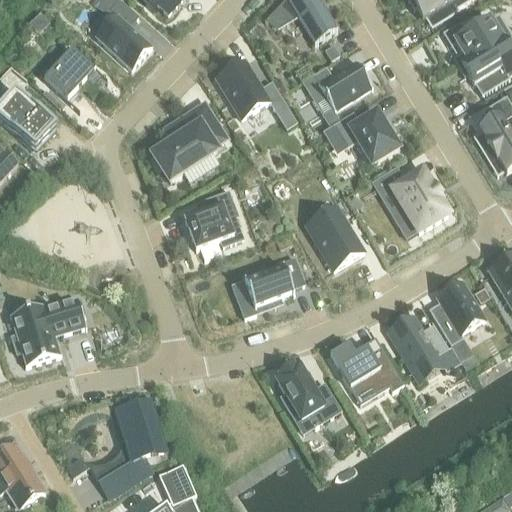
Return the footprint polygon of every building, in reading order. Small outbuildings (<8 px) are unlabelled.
[(96,0),(94,3),(107,14),(115,22),(95,43),(131,75),(151,53),(129,33),(137,23),(117,4),(120,0),(96,0)] [(139,0),(142,3),(144,1),(167,21),(186,0),(139,0)] [(290,0),(279,11),(281,12),(292,24),(296,21),(297,23),(314,51),(337,37),(314,0),(290,0)] [(418,0),(411,4),(423,24),(451,6),(456,15),(478,2),(476,0),(418,0)] [(465,40),(454,47),(466,68),(467,68),(504,46),(504,47),(511,42),(498,20),(479,32),(474,24),(460,32),(465,40)] [(254,29),(248,36),(257,44),(263,38),(254,29)] [(466,68),(461,71),(462,72),(468,81),(473,91),(474,90),(481,102),(509,85),(508,82),(511,78),(511,59),(504,47),(504,46),(467,68),(466,68)] [(339,61),(333,51),(324,56),(330,67),(339,61)] [(44,85),(43,86),(78,118),(79,117),(67,106),(85,87),(93,94),(101,85),(106,89),(107,88),(71,55),(71,56),(66,61),(49,80),(44,85)] [(244,67),(216,84),(241,125),(269,108),(273,116),(285,135),(297,128),(284,109),(271,88),(261,94),(244,67)] [(326,73),(312,81),(318,90),(317,90),(334,118),(335,117),(334,116),(370,94),(371,95),(372,94),(355,67),(354,68),(355,69),(332,83),(326,73)] [(10,70),(0,80),(0,113),(14,98),(26,85),(10,70)] [(61,111),(45,96),(42,100),(58,115),(61,111)] [(14,98),(0,113),(0,125),(32,156),(53,134),(14,98)] [(490,131),(480,137),(505,179),(511,174),(511,113),(505,103),(482,117),(490,131)] [(174,147),(153,161),(169,187),(216,157),(212,151),(224,144),(203,112),(167,135),(174,147)] [(354,118),(332,131),(346,154),(357,148),(371,172),(398,155),(390,142),(392,141),(391,139),(389,140),(385,133),(387,132),(386,130),(384,131),(376,118),(361,128),(354,118)] [(0,185),(16,169),(3,157),(2,158),(0,155),(0,185)] [(396,173),(371,188),(380,204),(392,197),(417,238),(418,239),(447,221),(437,205),(439,204),(438,202),(436,203),(432,197),(434,196),(433,194),(431,195),(421,179),(406,188),(396,173)] [(209,217),(184,226),(195,256),(220,247),(222,253),(243,245),(235,223),(227,226),(222,212),(233,208),(228,196),(205,205),(209,217)] [(336,213),(305,231),(333,276),(363,258),(336,213)] [(511,262),(489,277),(511,315),(511,262)] [(245,287),(243,287),(254,316),(256,315),(255,314),(292,300),(292,301),(293,301),(291,295),(304,290),(294,264),(279,270),(281,275),(265,281),(262,272),(245,278),(248,287),(245,288),(245,287)] [(443,315),(432,322),(448,349),(451,353),(460,369),(473,361),(460,341),(461,341),(465,338),(485,326),(462,288),(436,304),(439,309),(443,315)] [(484,293),(474,298),(480,308),(489,302),(484,293)] [(59,361),(53,343),(84,333),(85,335),(86,334),(76,304),(75,304),(76,306),(45,315),(44,312),(45,312),(45,311),(9,322),(9,323),(11,322),(16,341),(11,343),(16,360),(22,358),(25,368),(26,372),(24,372),(25,373),(61,362),(60,361),(59,361)] [(413,323),(388,339),(412,379),(419,391),(444,376),(446,378),(460,369),(451,353),(447,355),(433,332),(423,338),(413,323)] [(349,351),(330,363),(354,403),(371,393),(376,402),(389,394),(391,398),(403,391),(375,343),(353,357),(349,351)] [(281,384),(277,387),(285,401),(280,403),(289,418),(294,415),(301,426),(317,416),(323,427),(340,417),(323,390),(313,396),(299,374),(294,376),(292,373),(279,381),(281,384)] [(90,471),(89,472),(108,503),(151,477),(143,465),(144,464),(163,457),(148,408),(109,420),(110,422),(120,419),(126,436),(122,437),(130,459),(96,480),(90,471)] [(74,430),(72,433),(110,422),(108,421),(107,421),(105,420),(103,419),(101,419),(98,418),(96,418),(93,418),(92,418),(89,419),(87,419),(85,420),(84,421),(81,423),(79,424),(78,425),(76,428),(74,430)] [(14,450),(0,459),(0,497),(6,494),(16,511),(22,511),(45,498),(14,450)] [(79,465),(65,473),(72,484),(85,476),(79,465)] [(195,511),(192,504),(195,503),(182,471),(158,482),(171,511),(169,511),(195,511)] [(487,511),(507,511),(502,503),(487,511)]
